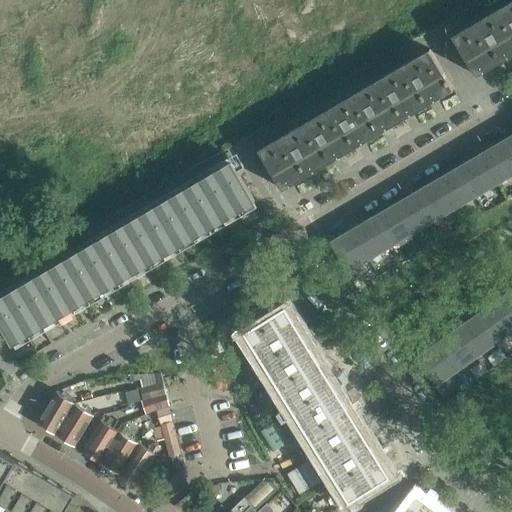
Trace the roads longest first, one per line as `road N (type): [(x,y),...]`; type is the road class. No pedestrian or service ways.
road 1 (residential): [(511,504),(446,457),(393,403),(288,233)]
road 2 (residential): [(5,427),(64,356),(288,233)]
road 3 (residential): [(288,233),(511,95)]
road 4 (unclassified): [(128,511),(5,427)]
